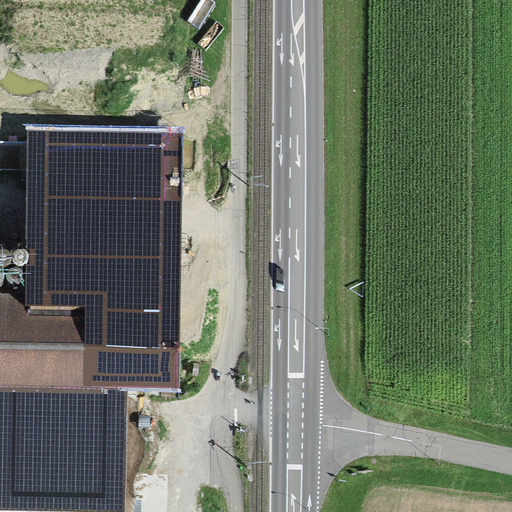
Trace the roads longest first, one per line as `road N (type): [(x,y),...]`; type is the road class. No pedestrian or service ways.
road 1 (primary): [(296,420),(298,0)]
road 2 (track): [(223,405),(237,337),(234,0)]
road 3 (track): [(0,193),(27,204),(181,210),(239,228)]
road 4 (unclassified): [(296,420),(511,463)]
